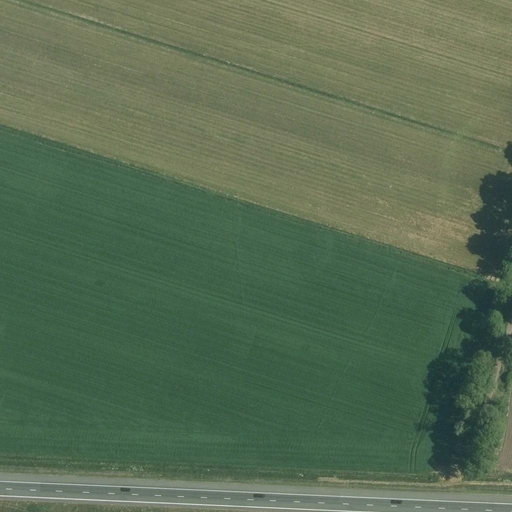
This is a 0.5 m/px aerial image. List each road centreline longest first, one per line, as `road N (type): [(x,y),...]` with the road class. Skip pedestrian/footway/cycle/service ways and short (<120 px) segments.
road 1 (motorway): [(498,511),(0,490)]
road 2 (unclassified): [(471,463),(511,332)]
